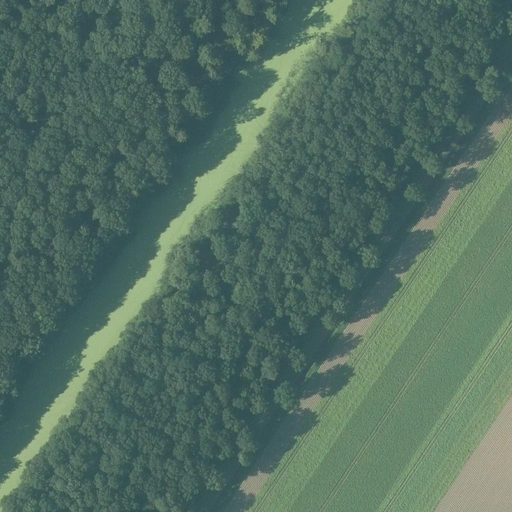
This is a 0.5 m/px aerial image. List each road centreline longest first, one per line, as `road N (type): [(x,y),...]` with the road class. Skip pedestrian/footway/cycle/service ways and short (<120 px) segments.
road 1 (track): [(380,0),(334,77),(274,257),(246,309),(183,377),(75,446),(27,511)]
road 2 (track): [(199,511),(243,433),(312,343),(345,274),(388,231),(511,39)]
road 3 (track): [(0,348),(141,140),(210,69),(258,0)]
road 4 (track): [(199,80),(86,0)]
